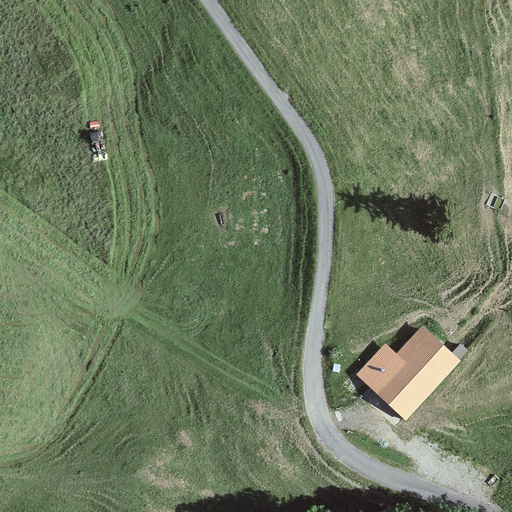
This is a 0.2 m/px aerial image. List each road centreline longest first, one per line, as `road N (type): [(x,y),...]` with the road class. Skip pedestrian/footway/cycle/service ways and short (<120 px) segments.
road 1 (unclassified): [(481,511),(361,462),(323,427),(313,380),(327,222),(322,172),(208,0)]
road 2 (track): [(0,478),(61,484),(145,471),(246,444),(316,410)]
